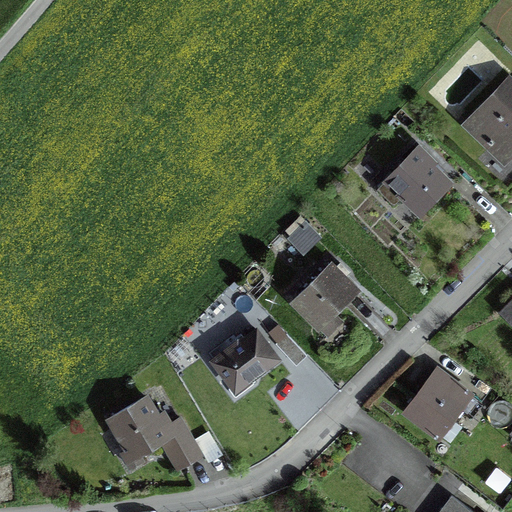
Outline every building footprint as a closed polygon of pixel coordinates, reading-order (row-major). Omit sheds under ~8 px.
[(510,154),(511,152),(511,86),(507,81),(466,124),(490,147),(496,140),(510,154)] [(419,212),(447,184),(414,152),(386,181),(419,212)] [(303,253),(318,238),(304,224),(289,238),(303,253)] [(319,327),(355,291),(328,265),(292,301),(319,327)] [(511,301),(500,314),(511,325),(511,301)] [(236,343),(212,361),(234,391),(276,359),(255,331),(237,344),(236,343)] [(274,345),(295,367),(306,356),(285,335),(274,345)] [(469,396),(435,370),(404,411),(438,437),(469,396)] [(144,398),(108,419),(127,450),(119,454),(129,469),(141,462),(137,456),(167,438),(184,466),(200,456),(178,419),(169,425),(162,413),(155,417),(144,398)] [(474,511),(451,494),(437,511),(474,511)]
